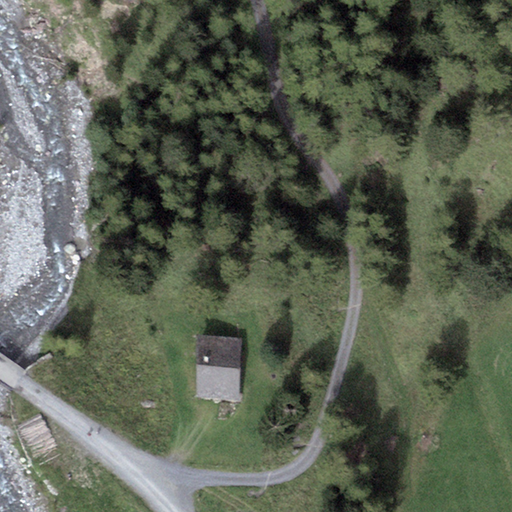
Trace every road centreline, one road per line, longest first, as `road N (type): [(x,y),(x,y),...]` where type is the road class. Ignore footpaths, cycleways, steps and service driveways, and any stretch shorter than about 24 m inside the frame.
road 1 (track): [(157,492),(194,477),(274,478),(306,459),(355,307),(355,244),(340,198),(282,103),(259,0)]
road 2 (track): [(0,369),(88,431),(172,511)]
